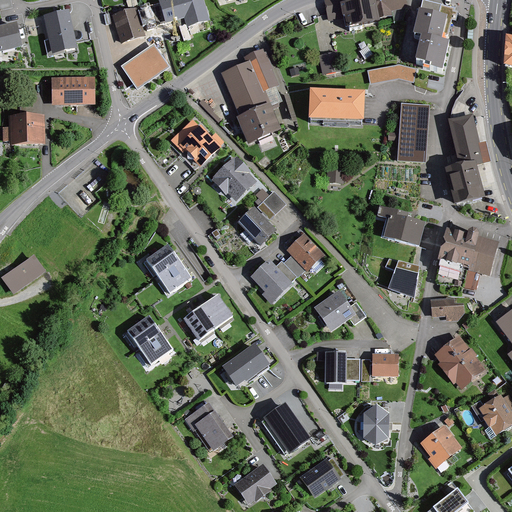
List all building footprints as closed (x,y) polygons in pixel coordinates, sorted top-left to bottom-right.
[(159,0),(138,6),(144,27),(180,17),(182,26),(207,20),(201,0),(159,0)] [(379,19),(374,0),(342,0),(327,3),(330,21),(347,18),(349,29),(379,22),(379,19)] [(374,0),(379,19),(390,16),(389,12),(405,9),(403,0),(374,0)] [(448,39),(456,10),(419,0),(418,0),(408,38),(417,40),(410,65),(446,74),(455,41),(448,39)] [(138,6),(111,12),(120,42),(145,35),(144,27),(138,6)] [(60,17),(39,22),(47,58),(69,53),(60,17)] [(11,24),(0,26),(0,53),(17,50),(11,24)] [(153,49),(123,69),(138,90),(168,70),(153,49)] [(247,62),(221,72),(237,114),(232,116),(244,146),(280,133),(270,107),(283,102),(263,50),(245,57),(247,62)] [(339,73),(338,56),(323,57),(324,74),(339,73)] [(370,83),(417,82),(416,68),(370,70),(370,83)] [(93,80),(51,80),(51,103),(92,104),(93,80)] [(362,122),(363,97),(311,95),(310,120),(362,122)] [(426,164),(429,107),(400,106),(397,163),(426,164)] [(42,144),(41,113),(7,114),(7,144),(42,144)] [(218,147),(190,118),(169,138),(197,167),(218,147)] [(483,162),(472,118),(451,124),(462,169),(448,173),(456,205),(482,199),(473,165),(483,162)] [(256,182),(231,158),(210,179),(235,203),(256,182)] [(265,187),(257,196),(263,202),(258,208),(272,221),(286,205),(265,187)] [(10,239),(31,259),(2,280),(14,297),(46,274),(45,272),(87,229),(53,195),(10,239)] [(419,247),(425,225),(409,221),(411,215),(377,206),(375,215),(385,218),(380,237),(419,247)] [(274,233),(255,212),(241,225),(261,246),(274,233)] [(323,256),(299,233),(283,249),(307,272),(323,256)] [(468,272),(470,272),(474,256),(479,239),(469,237),(469,239),(450,234),(441,268),(467,275),(468,272)] [(479,239),(474,256),(493,261),(498,244),(479,239)] [(178,266),(168,250),(150,263),(160,278),(178,266)] [(474,256),(470,272),(489,277),(493,261),(474,256)] [(292,285),(268,260),(249,278),(273,303),(292,285)] [(419,266),(400,261),(392,288),(411,294),(419,266)] [(189,281),(178,266),(160,278),(171,293),(189,281)] [(354,317),(336,292),(313,309),(330,333),(354,317)] [(217,299),(201,310),(216,332),(232,321),(217,299)] [(451,299),(430,300),(431,317),(445,317),(446,322),(463,321),(462,307),(451,308),(451,299)] [(511,303),(491,318),(511,346),(511,303)] [(201,310),(186,321),(201,343),(216,332),(201,310)] [(160,337),(150,322),(128,336),(139,351),(160,337)] [(487,370),(461,335),(435,354),(461,389),(487,370)] [(170,352),(160,337),(139,351),(149,366),(170,352)] [(270,370),(253,346),(225,365),(241,390),(270,370)] [(345,351),(322,351),(321,382),(344,383),(345,351)] [(400,354),(371,353),(370,376),(399,376),(400,354)] [(499,395),(479,406),(494,434),(511,424),(511,417),(511,415),(511,414),(511,394),(501,400),(499,395)] [(231,439),(207,404),(187,417),(211,452),(231,439)] [(388,441),(388,406),(362,406),(362,442),(388,441)] [(283,407),(263,420),(287,455),(307,442),(283,407)] [(460,448),(445,425),(418,442),(433,466),(460,448)] [(337,478),(324,459),(296,478),(310,497),(337,478)] [(277,487),(263,467),(234,486),(249,507),(277,487)] [(471,511),(458,494),(433,511),(471,511)]
